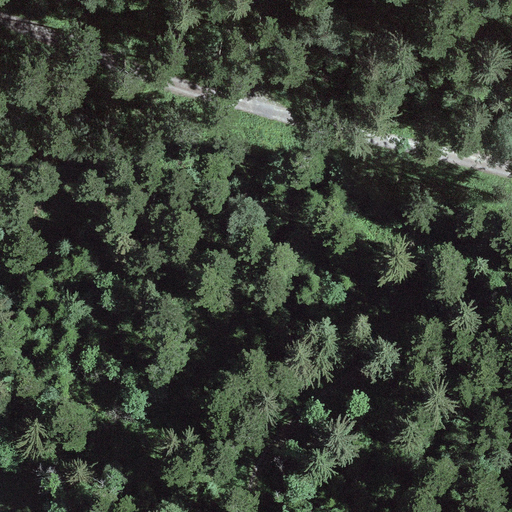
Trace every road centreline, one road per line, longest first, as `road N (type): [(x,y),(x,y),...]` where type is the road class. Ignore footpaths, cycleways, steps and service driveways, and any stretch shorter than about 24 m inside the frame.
road 1 (track): [(511,174),(211,97),(0,18)]
road 2 (track): [(248,511),(266,454),(326,386),(511,289)]
